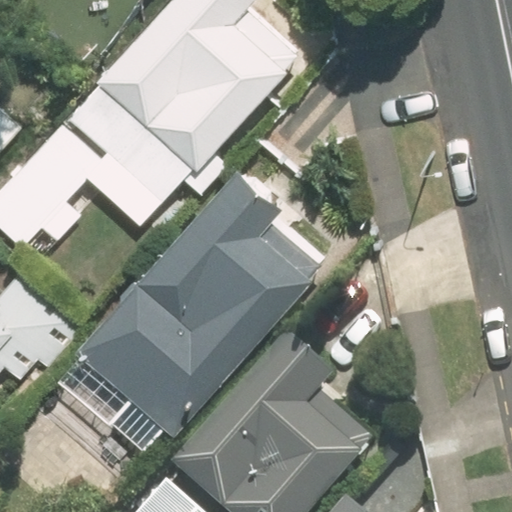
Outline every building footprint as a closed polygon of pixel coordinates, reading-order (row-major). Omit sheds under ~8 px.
[(165,0),(66,112),(163,197),(284,60),(234,16),(248,0),(165,0)] [(0,153),(24,126),(0,105),(0,153)] [(0,192),(0,222),(26,245),(104,156),(63,121),(0,192)] [(172,429),(313,275),(261,227),(282,204),(243,168),(80,345),(172,429)] [(0,368),(6,362),(22,377),(40,357),(47,363),(92,315),(31,259),(0,292),(0,368)] [(224,511),(308,511),(360,457),(309,411),(330,388),(286,349),(176,468),(224,511)] [(355,511),(404,511),(429,486),(402,461),(355,511)]
